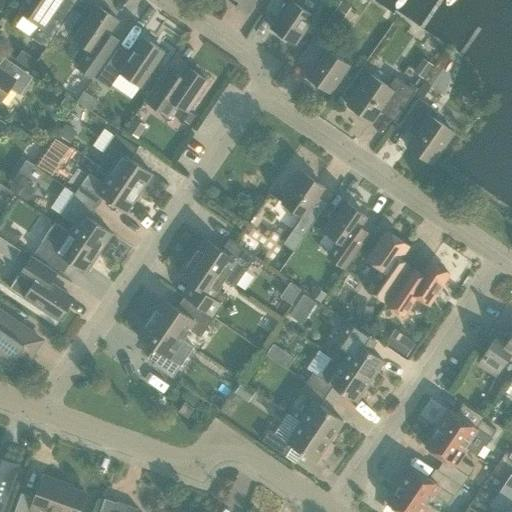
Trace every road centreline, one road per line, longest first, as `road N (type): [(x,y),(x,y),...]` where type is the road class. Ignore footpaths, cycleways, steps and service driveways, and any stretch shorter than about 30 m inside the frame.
road 1 (residential): [(50,416),(269,96)]
road 2 (residential): [(337,511),(247,454),(223,454),(201,467),(50,416)]
road 3 (residential): [(338,511),(503,263)]
road 4 (residential): [(503,263),(269,96)]
road 5 (residential): [(269,96),(273,76),(259,54),(173,0)]
